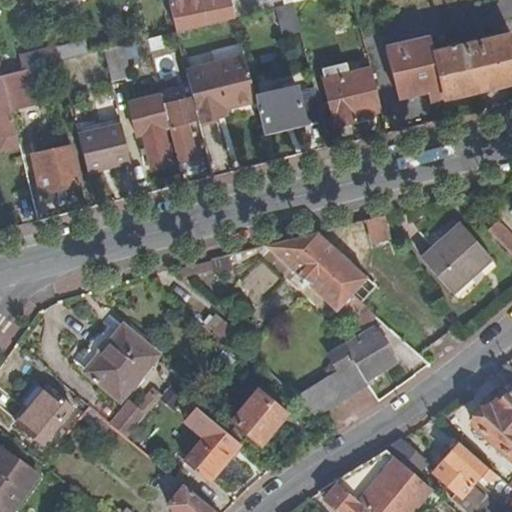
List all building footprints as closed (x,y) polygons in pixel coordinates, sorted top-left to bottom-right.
[(169,0),(176,30),(234,15),(231,0),(230,0),(169,0)] [(235,20),(266,12),(264,2),(263,0),(231,0),(234,15),(235,20)] [(283,0),(270,0),(264,2),(266,12),(278,9),(285,7),(283,0)] [(285,38),(302,34),(295,5),(285,7),(278,9),(285,38)] [(357,10),(362,33),(384,28),(380,11),(379,5),(357,10)] [(166,52),(181,48),(177,33),(163,37),(166,52)] [(511,35),(437,53),(435,44),(407,50),(392,54),(403,99),(431,93),(433,101),(511,81),(511,35)] [(160,51),(157,38),(152,40),(154,53),(160,51)] [(62,61),(90,55),(88,43),(59,49),(62,61)] [(213,52),(216,66),(245,59),(241,45),(213,52)] [(0,60),(4,75),(32,69),(62,61),(59,49),(59,46),(0,60)] [(106,51),(114,82),(134,77),(127,46),(119,48),(106,51)] [(154,53),(162,87),(171,85),(163,51),(160,51),(154,53)] [(187,74),(199,122),(219,117),(218,111),(227,109),(255,102),(254,96),(245,59),(216,66),(187,74)] [(4,75),(12,109),(39,103),(32,69),(4,75)] [(357,116),(381,110),(371,69),(326,82),(337,126),(358,121),(357,116)] [(0,146),(1,150),(20,145),(12,109),(4,75),(0,77),(0,146)] [(255,102),(263,133),(305,122),(295,86),(254,96),(255,102)] [(153,169),(179,163),(171,126),(165,97),(133,104),(140,136),(145,135),(153,169)] [(218,111),(219,117),(229,115),(227,109),(218,111)] [(189,122),(171,126),(179,163),(196,159),(189,122)] [(123,124),(80,133),(89,171),(132,162),(123,124)] [(71,145),(33,154),(43,193),(81,185),(71,145)] [(385,216),(368,221),(375,245),(392,240),(385,216)] [(453,293),(492,260),(460,224),(422,257),(453,293)] [(367,279),(317,234),(292,240),(353,295),(367,279)] [(511,239),(503,247),(511,255),(511,239)] [(292,240),(266,247),(337,311),(339,309),(353,295),(292,240)] [(356,324),(369,310),(353,295),(339,309),(356,324)] [(87,371),(120,398),(157,354),(124,327),(87,371)] [(352,369),(300,401),(319,418),(365,389),(363,385),(395,364),(374,329),(341,350),(352,369)] [(246,333),(241,338),(245,342),(250,336),(246,333)] [(16,413),(24,420),(20,425),(44,444),(72,408),(49,389),(47,391),(38,384),(16,413)] [(111,423),(128,437),(162,395),(153,388),(135,410),(127,403),(111,423)] [(236,420),(264,443),(289,414),(261,390),(236,420)] [(511,393),(511,392),(492,411),(490,409),(475,426),(511,459),(511,393)] [(213,481),(236,453),(232,449),(239,439),(220,423),(218,425),(194,405),(186,416),(209,436),(188,461),(213,481)] [(244,443),(239,439),(232,449),(236,453),(244,443)] [(389,452),(418,477),(428,465),(402,442),(389,452)] [(507,484),(462,445),(435,476),(458,496),(454,500),(467,511),(511,511),(480,484),(484,479),(491,486),(493,485),(500,491),(507,484)] [(0,446),(0,511),(9,511),(37,474),(0,446)] [(338,483),(341,485),(372,511),(413,511),(433,490),(418,477),(389,452),(338,483)] [(164,481),(180,495),(188,486),(171,472),(164,481)] [(372,511),(341,485),(327,502),(339,511),(372,511)] [(180,511),(219,511),(188,486),(180,495),(171,505),(180,511)] [(458,511),(443,498),(430,511),(458,511)]
